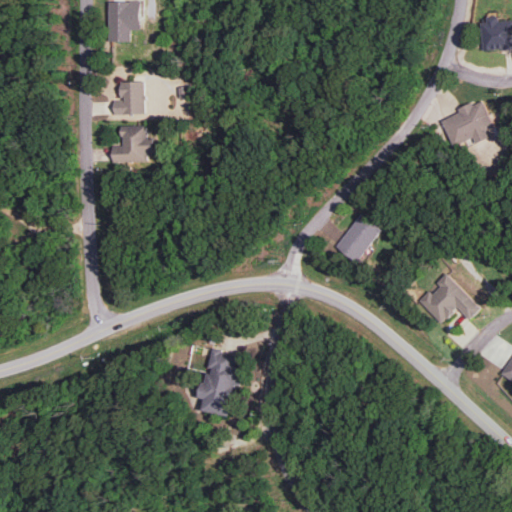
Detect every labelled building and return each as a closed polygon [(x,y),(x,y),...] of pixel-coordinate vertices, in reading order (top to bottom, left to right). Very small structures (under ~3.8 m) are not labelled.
[(110,1),(110,40),(132,41),(132,30),(142,30),(143,1),(110,1)] [(484,50),(511,48),(511,19),(499,20),(499,18),(482,19),(484,50)] [(123,81),(123,99),(116,99),(116,114),(147,113),(146,81),(123,81)] [(497,127),(485,100),(443,118),(456,146),(476,137),(478,143),(492,137),(489,130),(497,127)] [(115,162),(150,161),(150,152),(157,152),(157,137),(149,137),(149,125),(123,125),(124,145),(114,145),(115,162)] [(338,245),(358,261),(383,230),(363,213),(338,245)] [(483,308),(449,272),(439,282),(441,284),(422,302),(443,324),(460,307),(472,319),(483,308)] [(203,409),(230,416),(238,385),(241,386),(246,367),(236,365),(239,354),(214,348),(209,369),(208,369),(201,397),(206,398),(203,409)] [(511,359),(503,374),(511,379),(511,359)]
